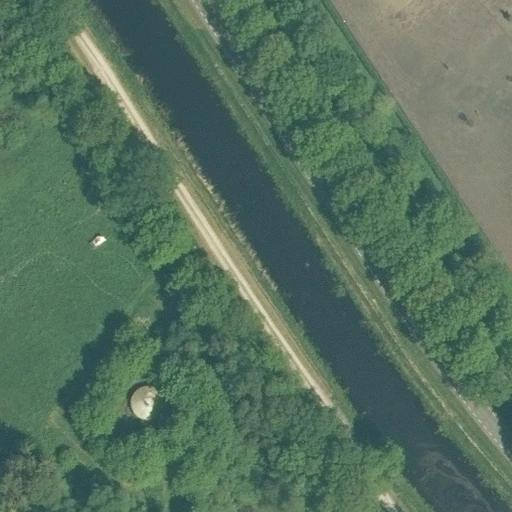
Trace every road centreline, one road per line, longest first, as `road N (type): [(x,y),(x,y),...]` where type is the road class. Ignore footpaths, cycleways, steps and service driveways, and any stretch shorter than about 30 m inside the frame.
road 1 (track): [(45,0),(387,511)]
road 2 (tertiary): [(511,446),(426,340),(201,0)]
